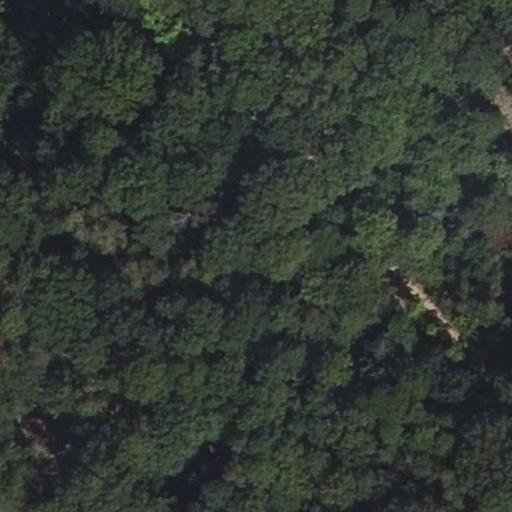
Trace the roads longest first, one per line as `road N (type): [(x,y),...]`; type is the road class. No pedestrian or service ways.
road 1 (track): [(511,419),(165,0)]
road 2 (track): [(413,0),(0,248)]
road 3 (track): [(0,391),(392,511)]
